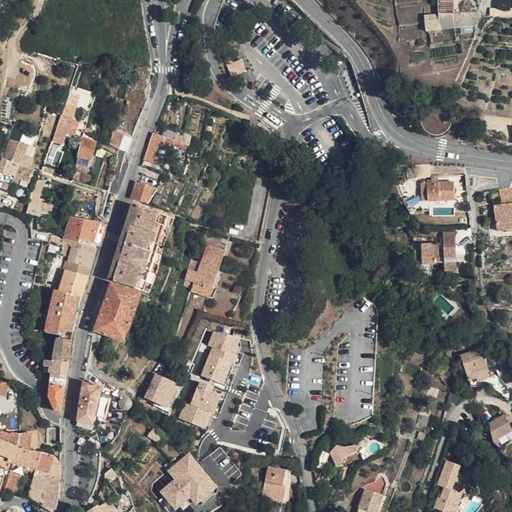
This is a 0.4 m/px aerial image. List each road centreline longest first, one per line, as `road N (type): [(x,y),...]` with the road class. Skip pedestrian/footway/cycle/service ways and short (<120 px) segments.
road 1 (residential): [(63,511),(83,332),(162,89),(166,48)]
road 2 (residential): [(296,119),(282,152),(257,311),(268,370),(302,444),(316,511)]
road 3 (residential): [(425,511),(451,418),(477,398),(511,411)]
road 4 (tertiary): [(397,133),(352,47),(304,0)]
road 5 (residential): [(215,0),(208,29),(222,71),(296,119)]
